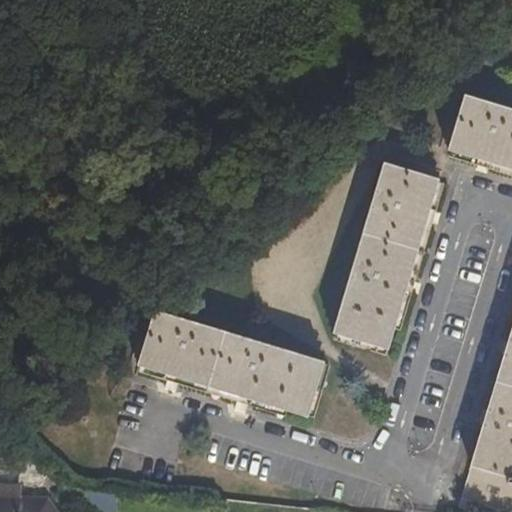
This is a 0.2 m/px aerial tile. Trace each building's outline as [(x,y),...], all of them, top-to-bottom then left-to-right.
[(511,172),(511,111),(465,97),(448,153),(511,172)] [(388,352),(439,182),(384,165),(333,335),(388,352)] [(308,419),(325,365),(155,312),(138,368),(308,419)] [(501,511),(511,511),(511,331),(461,500),(501,511)] [(34,447),(17,428),(0,440),(15,460),(17,460),(34,447)] [(91,511),(83,495),(75,500),(80,511),(91,511)] [(0,497),(0,511),(55,511),(46,499),(0,497)]
